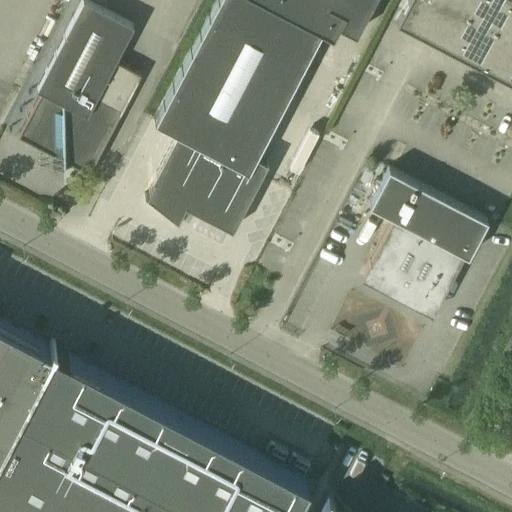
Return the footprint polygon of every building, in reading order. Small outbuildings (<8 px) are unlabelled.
[(41,89),(18,134),(89,171),(122,107),(141,72),(115,58),(134,22),(91,0),(81,0),(36,86),(41,89)] [(219,0),(154,118),(177,131),(145,192),(179,219),(187,203),(232,227),(268,159),(256,153),(321,28),(333,34),(339,22),(356,31),(371,0),(219,0)] [(424,34),(441,0),(406,0),(397,20),(424,34)] [(451,48),(475,0),(441,0),(424,34),(451,48)] [(478,62),(509,0),(475,0),(451,48),(478,62)] [(504,76),(511,61),(511,0),(509,0),(478,62),(504,76)] [(468,253),(487,216),(388,164),(369,201),(392,214),(365,267),(436,304),(463,251),(468,253)] [(0,511),(289,511),(308,477),(88,362),(0,316),(0,511)] [(347,511),(328,489),(316,511),(347,511)]
